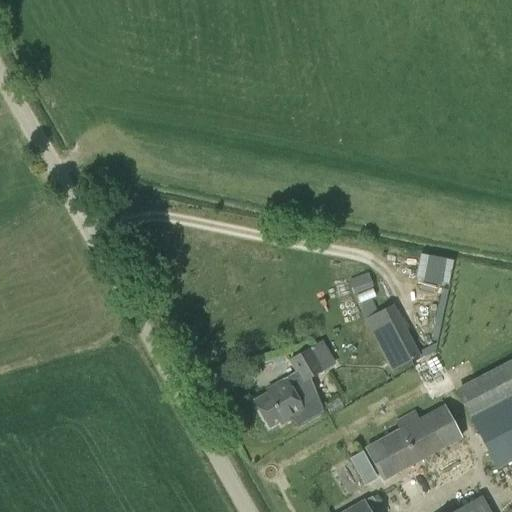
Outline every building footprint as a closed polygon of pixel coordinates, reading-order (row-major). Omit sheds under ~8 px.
[(416,278),(449,284),(454,259),(420,252),(416,278)] [(359,314),(380,310),(374,274),(353,278),(359,314)] [(393,305),(364,320),(391,372),(420,357),(393,305)] [(299,384),(321,371),(308,350),(287,362),(299,384)] [(496,470),(511,462),(511,359),(454,390),(496,470)] [(279,426),(302,413),(284,380),(272,387),(273,390),(252,403),(267,429),(277,423),(279,426)] [(382,482),(461,438),(443,405),(364,448),(382,482)] [(349,457),(364,485),(378,477),(363,450),(349,457)] [(489,511),(481,496),(452,511),(489,511)] [(378,511),(371,498),(346,511),(378,511)]
